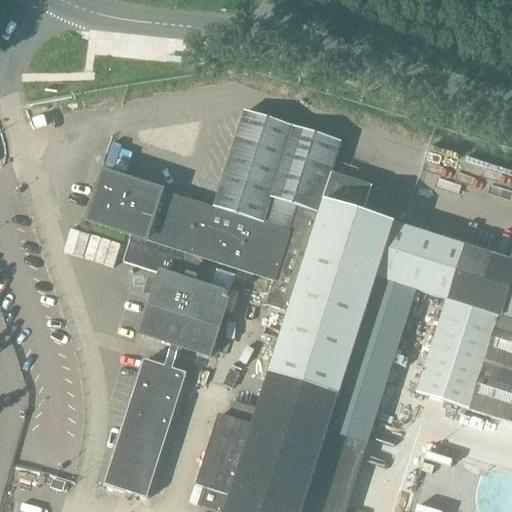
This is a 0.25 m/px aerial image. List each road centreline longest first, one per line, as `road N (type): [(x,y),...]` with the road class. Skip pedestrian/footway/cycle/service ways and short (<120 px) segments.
road 1 (tertiary): [(511,108),(266,35),(107,17),(55,0)]
road 2 (unclassified): [(76,511),(99,416),(90,341),(0,79)]
